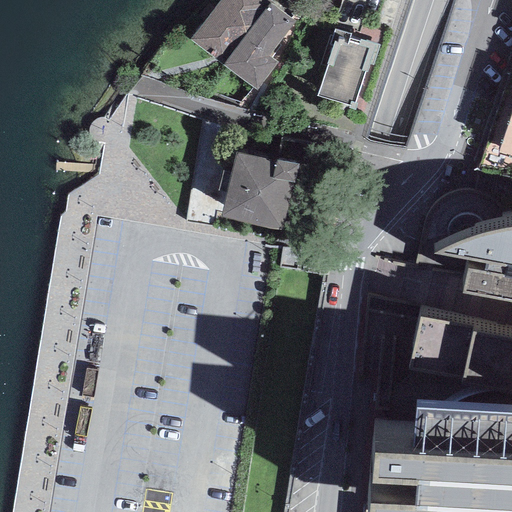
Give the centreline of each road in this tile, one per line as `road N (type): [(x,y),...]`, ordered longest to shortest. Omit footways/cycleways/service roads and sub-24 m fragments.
road 1 (residential): [(431,0),(370,197),(323,511)]
road 2 (residential): [(418,164),(372,218),(350,263),(326,511)]
road 3 (residential): [(418,164),(137,85)]
road 4 (residential): [(492,0),(449,137),(418,164)]
